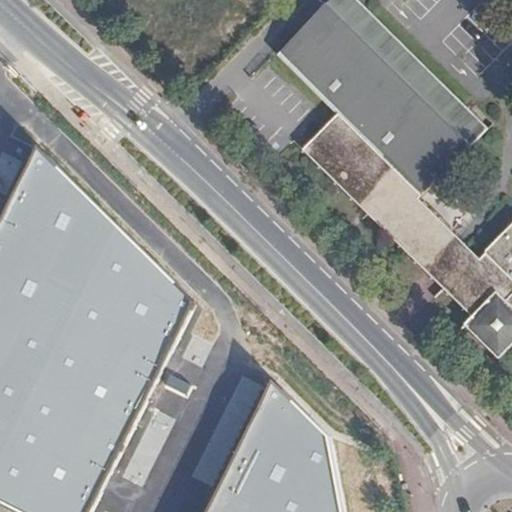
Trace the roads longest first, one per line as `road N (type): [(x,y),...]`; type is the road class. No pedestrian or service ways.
road 1 (secondary): [(411,388),(217,192),(0,4)]
road 2 (secondary): [(411,388),(445,452),(456,500)]
